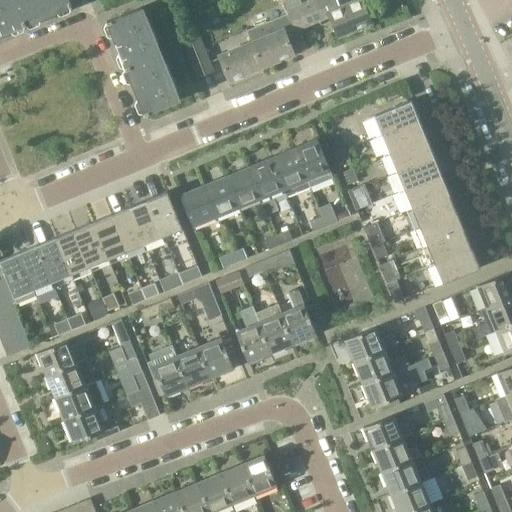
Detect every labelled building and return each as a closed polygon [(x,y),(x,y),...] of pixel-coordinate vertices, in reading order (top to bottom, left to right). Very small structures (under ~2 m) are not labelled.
[(0,0),(0,25),(3,33),(4,35),(11,32),(11,30),(25,24),(15,0),(0,0)] [(15,0),(25,24),(40,18),(41,19),(49,16),(48,15),(42,0),(15,0)] [(42,0),(48,15),(72,5),(70,0),(42,0)] [(247,30),(252,42),(261,67),(294,53),(285,31),(294,28),(295,31),(309,25),(300,3),(301,3),(300,0),(288,0),(283,2),(288,13),(247,30)] [(309,0),(301,3),(300,3),(309,25),(322,20),(321,17),(329,14),(338,35),(371,22),(362,0),(355,0),(340,6),(337,0),(309,0)] [(107,21),(117,45),(153,30),(148,16),(145,17),(141,7),(107,21)] [(120,52),(120,53),(126,67),(160,54),(156,44),(159,43),(153,30),(117,45),(115,45),(118,53),(120,52)] [(198,34),(182,40),(197,76),(212,70),(198,34)] [(229,80),(261,67),(252,42),(219,56),(229,80)] [(135,90),(135,91),(172,76),(166,62),(164,63),(160,54),(126,67),(132,82),(130,83),(133,90),(135,90)] [(179,100),(178,99),(175,90),(177,89),(172,76),(135,91),(145,114),(179,100)] [(419,119),(411,100),(368,117),(376,137),(419,119)] [(427,137),(419,119),(376,137),(384,155),(427,137)] [(330,141),(334,154),(346,149),(341,137),(330,141)] [(434,156),(427,137),(384,155),(391,174),(434,156)] [(295,147),(310,187),(333,177),(317,138),(295,147)] [(271,157),(287,196),(310,187),(295,147),(271,157)] [(351,163),(346,149),(334,154),(340,168),(351,163)] [(434,156),(391,174),(399,192),(442,175),(434,156)] [(284,189),(287,196),(271,157),(249,166),(262,198),(268,214),(279,209),(272,194),(284,189)] [(262,198),(249,166),(226,176),(239,207),(262,198)] [(350,169),(344,172),(347,180),(348,182),(359,178),(354,167),(350,169)] [(449,193),(442,175),(399,192),(406,211),(449,193)] [(216,216),(239,207),(226,176),(204,185),(216,216)] [(180,194),(193,226),(216,216),(204,185),(180,194)] [(167,191),(149,199),(166,242),(185,234),(167,191)] [(406,211),(414,229),(457,212),(449,193),(406,211)] [(359,207),(369,203),(366,196),(361,194),(355,196),(359,207)] [(148,249),(166,242),(149,199),(130,206),(148,249)] [(130,206),(112,214),(130,257),(148,249),(130,206)] [(361,219),(362,219),(369,216),(365,206),(356,209),(361,219)] [(323,214),(327,225),(338,221),(333,210),(323,214)] [(464,230),(457,212),(414,229),(421,247),(464,230)] [(93,221),(111,264),(130,257),(112,214),(93,221)] [(309,219),(314,231),(327,225),(323,214),(309,219)] [(93,221),(75,229),(93,272),(111,264),(93,221)] [(377,223),(365,228),(363,228),(371,247),(385,242),(377,223)] [(288,228),(277,232),(282,244),(292,239),(288,228)] [(93,272),(75,229),(56,236),(74,279),(93,272)] [(429,266),(472,248),(464,230),(421,247),(429,266)] [(282,244),(277,232),(264,238),(269,249),(282,244)] [(56,236),(37,244),(55,287),(74,279),(56,236)] [(383,243),(372,247),(377,259),(388,255),(383,243)] [(55,287),(37,244),(19,252),(37,295),(55,287)] [(236,262),(247,258),(243,247),(231,251),(236,262)] [(480,268),(472,248),(429,266),(437,285),(480,268)] [(289,250),(260,261),(264,271),(278,265),(279,269),(288,265),(289,268),(295,265),(289,250)] [(219,256),(224,267),(236,262),(231,251),(219,256)] [(37,295),(19,252),(0,259),(0,261),(17,303),(37,295)] [(379,265),(387,283),(396,280),(400,278),(393,260),(379,265)] [(249,277),(264,271),(260,261),(245,268),(249,277)] [(179,273),(184,284),(202,276),(198,265),(179,273)] [(221,293),(243,284),(238,272),(216,281),(221,293)] [(485,308),(511,297),(511,280),(508,272),(476,285),(485,308)] [(168,290),(184,284),(179,273),(163,280),(168,290)] [(404,298),(396,280),(387,283),(395,302),(404,298)] [(129,293),(133,305),(159,294),(155,283),(129,293)] [(209,320),(221,315),(208,283),(177,295),(181,304),(196,298),(201,302),(209,320)] [(0,306),(12,301),(7,290),(0,292),(0,306)] [(281,313),(293,343),(315,334),(315,335),(316,334),(298,290),(289,294),(289,295),(288,296),(293,308),(281,313)] [(108,311),(121,306),(115,293),(102,298),(108,311)] [(495,331),(511,323),(511,297),(485,308),(480,310),(485,323),(472,328),(477,338),(495,331)] [(170,298),(157,303),(161,313),(174,307),(170,298)] [(97,317),(108,312),(102,299),(92,303),(97,317)] [(441,300),(432,304),(438,318),(447,314),(441,300)] [(0,306),(0,318),(16,312),(12,301),(0,306)] [(157,303),(140,310),(144,319),(161,313),(157,303)] [(278,304),(255,313),(271,352),(293,343),(281,313),(278,304)] [(249,361),(271,352),(255,313),(252,306),(240,311),(243,318),(244,317),(248,326),(237,331),(236,330),(235,331),(248,362),(249,361)] [(425,307),(416,310),(425,333),(434,329),(425,307)] [(0,331),(21,323),(16,312),(0,318),(0,331)] [(68,319),(72,330),(85,324),(81,313),(68,319)] [(121,318),(112,322),(121,345),(130,341),(121,318)] [(57,323),(62,334),(71,330),(66,320),(57,323)] [(0,331),(0,338),(2,344),(26,335),(21,323),(0,331)] [(511,350),(511,323),(495,331),(504,353),(511,350)] [(376,328),(375,327),(345,339),(345,340),(346,340),(355,362),(384,350),(398,344),(394,334),(380,339),(375,328),(376,328)] [(450,349),(460,345),(454,330),(444,334),(450,349)] [(7,356),(18,352),(30,347),(26,335),(2,344),(7,356)] [(428,341),(434,356),(443,352),(437,337),(428,341)] [(200,346),(212,376),(232,368),(233,368),(234,368),(221,338),(200,346)] [(38,353),(47,375),(77,362),(68,341),(68,340),(37,352),(38,353)] [(136,356),(130,341),(121,345),(127,360),(136,356)] [(160,395),(161,395),(165,393),(166,395),(167,395),(189,385),(178,355),(174,344),(149,354),(152,361),(147,363),(160,395)] [(466,359),(460,345),(450,349),(456,363),(466,359)] [(178,355),(189,385),(212,376),(200,346),(178,355)] [(405,368),(409,366),(405,355),(389,361),(384,350),(355,362),(364,384),(405,368)] [(449,367),(443,352),(434,356),(440,370),(449,367)] [(85,359),(77,362),(47,375),(56,396),(94,381),(85,359)] [(497,373),(506,395),(511,392),(511,366),(496,373),(496,374),(497,373)] [(373,407),(380,404),(383,410),(400,403),(398,397),(403,395),(409,392),(411,391),(411,390),(412,389),(412,388),(412,387),(412,386),(405,368),(364,384),(372,406),(373,407)] [(133,375),(139,389),(148,385),(142,371),(133,375)] [(94,381),(56,396),(65,419),(95,407),(95,408),(103,404),(94,381)] [(142,402),(146,414),(148,420),(160,415),(148,385),(139,389),(139,390),(127,395),(132,406),(142,402)] [(460,414),(470,410),(464,395),(454,399),(460,414)] [(437,406),(443,420),(453,416),(447,402),(437,406)] [(95,407),(65,419),(74,441),(74,442),(74,443),(93,435),(96,441),(120,431),(115,420),(102,425),(95,408),(95,407)] [(476,425),(470,410),(460,414),(466,428),(476,425)] [(399,426),(394,414),(364,427),(364,428),(373,450),(403,437),(412,434),(407,423),(399,426)] [(459,431),(453,416),(443,420),(449,435),(459,431)] [(403,437),(373,450),(382,472),(413,460),(421,456),(417,445),(408,449),(403,437)] [(481,440),(473,444),(479,458),(487,455),(481,440)] [(455,450),(462,465),(471,461),(465,446),(455,450)] [(264,455),(242,464),(254,495),(277,485),(264,455),(263,455),(264,455)] [(494,469),(487,455),(479,458),(485,473),(494,469)] [(392,494),(422,482),(430,478),(426,467),(417,471),(413,460),(382,472),(392,494)] [(477,476),(471,461),(462,465),(468,480),(477,476)] [(220,473),(232,504),(254,495),(242,464),(220,473)] [(220,473),(198,482),(209,511),(211,511),(232,504),(220,473)] [(175,492),(183,511),(209,511),(198,482),(175,492)] [(411,511),(431,504),(422,482),(392,494),(398,511),(411,511)] [(497,502),(506,498),(500,484),(491,488),(497,502)] [(474,495),(480,509),(489,505),(483,491),(474,495)] [(153,501),(157,511),(183,511),(175,492),(153,501)] [(83,511),(96,511),(90,498),(80,502),(83,511)] [(511,511),(506,498),(497,502),(500,511),(511,511)] [(157,511),(153,501),(131,510),(131,511),(157,511)] [(83,511),(80,502),(69,507),(70,511),(83,511)]
